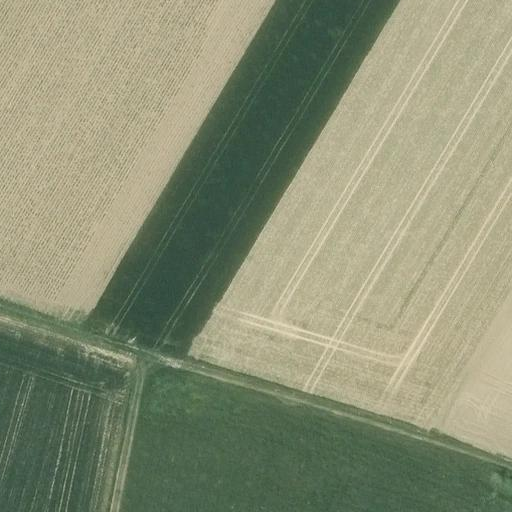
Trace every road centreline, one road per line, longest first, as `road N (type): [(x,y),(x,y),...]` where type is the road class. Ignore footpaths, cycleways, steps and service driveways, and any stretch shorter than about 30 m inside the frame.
road 1 (track): [(511,474),(0,311)]
road 2 (track): [(116,511),(145,356)]
